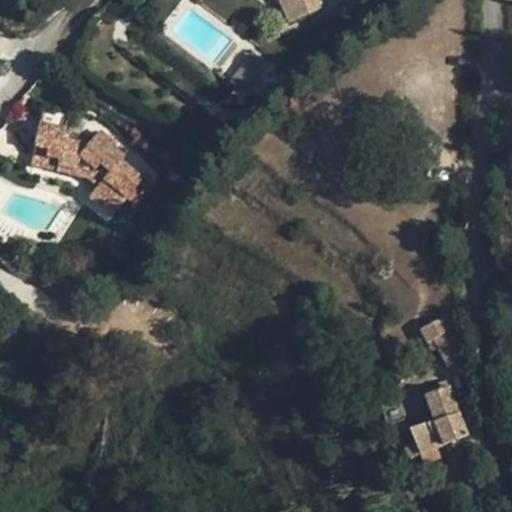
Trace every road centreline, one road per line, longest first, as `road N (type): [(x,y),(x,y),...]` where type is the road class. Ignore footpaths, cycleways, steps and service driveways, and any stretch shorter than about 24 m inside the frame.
road 1 (residential): [(511,466),(499,430),(479,289),(494,0)]
road 2 (residential): [(0,113),(102,0)]
